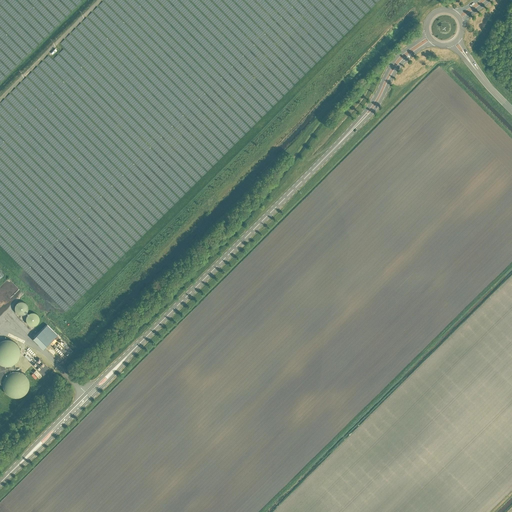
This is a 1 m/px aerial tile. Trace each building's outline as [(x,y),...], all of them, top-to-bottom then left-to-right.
[(28,309),(28,308),(28,307),(28,306),(27,304),(26,303),(25,302),(24,302),(23,301),(21,301),(20,301),(19,302),(18,302),(17,303),(16,304),(15,305),(15,306),(14,308),(14,309),(15,310),(15,311),(16,312),(17,313),(18,314),(19,315),(20,315),(22,315),(23,315),(24,314),(25,314),(26,313),(27,312),(28,311),(28,309)] [(35,325),(36,325),(37,324),(38,323),(39,322),(39,321),(39,319),(39,318),(39,317),(38,316),(38,315),(37,314),(36,313),(34,313),(33,312),(32,312),(31,313),(29,313),(28,314),(27,315),(26,316),(26,317),(26,318),(26,319),(26,321),(26,322),(27,323),(28,324),(29,325),(30,326),(31,326),(33,326),(34,326),(35,325)] [(35,334),(46,345),(58,334),(47,323),(35,334)] [(0,364),(3,365),(5,366),(8,366),(11,365),(13,364),(15,363),(17,361),(18,359),(19,356),(20,354),(20,351),(19,348),(18,346),(17,344),(15,342),(13,341),(10,340),(8,339),(5,339),(3,340),(0,341),(0,340),(0,364)] [(59,350),(55,345),(53,347),(62,356),(67,351),(62,347),(59,350)] [(33,365),(43,375),(50,369),(39,358),(33,365)] [(16,371),(14,363),(13,364),(11,365),(8,366),(5,366),(3,365),(0,364),(0,383),(3,385),(3,384),(3,383),(3,382),(4,380),(4,379),(5,378),(5,377),(6,376),(6,375),(8,374),(10,373),(12,372),(14,371),(16,371)] [(28,390),(29,388),(30,386),(30,383),(29,381),(28,378),(27,376),(25,374),(23,373),(21,372),(19,371),(16,371),(14,371),(12,372),(10,373),(8,374),(6,375),(6,376),(5,377),(5,378),(4,379),(4,380),(3,382),(3,383),(3,384),(3,385),(3,387),(4,390),(5,392),(7,394),(9,395),(11,397),(14,397),(16,398),(19,397),(21,397),(23,396),(25,394),(27,392),(28,390)]
